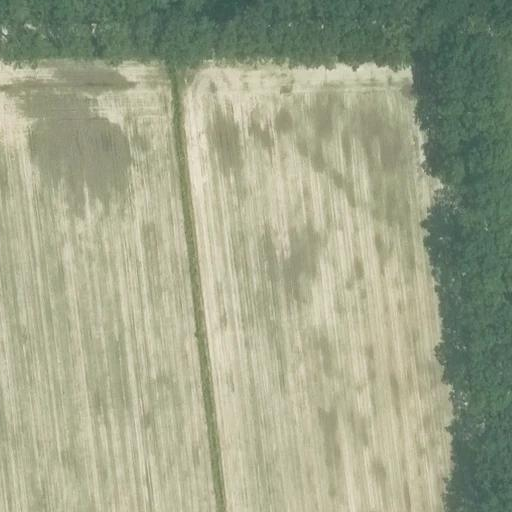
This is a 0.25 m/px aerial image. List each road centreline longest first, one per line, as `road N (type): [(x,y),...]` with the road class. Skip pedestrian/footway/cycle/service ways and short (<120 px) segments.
road 1 (track): [(0,33),(464,28)]
road 2 (track): [(464,28),(511,444)]
